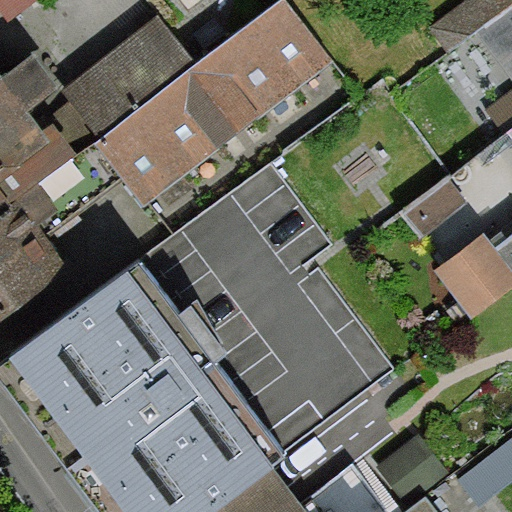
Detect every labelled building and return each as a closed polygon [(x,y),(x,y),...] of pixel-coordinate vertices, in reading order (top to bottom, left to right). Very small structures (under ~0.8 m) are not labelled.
[(276,0),(191,64),(95,136),(143,200),(330,60),(284,0),(276,0)] [(479,28),(511,2),(511,0),(464,0),(430,26),(448,48),(479,28)] [(511,73),(511,2),(479,28),(511,73)] [(60,89),(68,101),(95,136),(191,64),(156,17),(60,89)] [(0,206),(36,180),(95,136),(68,101),(35,125),(23,109),(55,85),(30,52),(0,74),(0,206)] [(511,129),(509,131),(511,134),(511,234),(494,247),(482,234),(438,268),(472,316),(511,286),(511,129)] [(0,317),(67,268),(34,224),(57,207),(36,180),(0,206),(0,317)] [(138,259),(0,362),(0,377),(101,511),(203,511),(269,463),(283,452),(138,259)] [(511,431),(464,471),(487,499),(511,478),(511,431)] [(419,433),(379,466),(409,503),(449,471),(419,433)] [(269,463),(203,511),(404,511),(391,495),(381,502),(353,465),(300,505),(269,463)] [(406,511),(435,511),(425,498),(406,511)]
